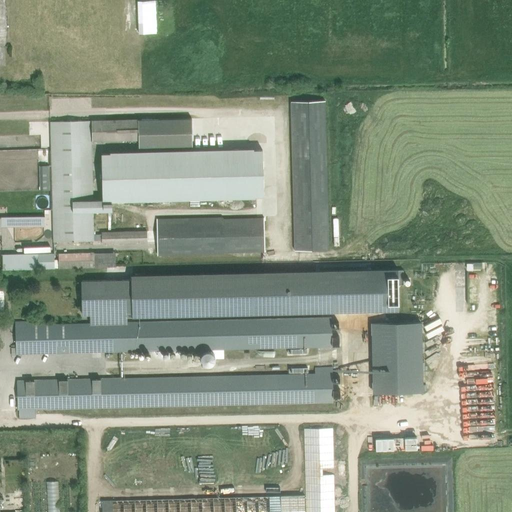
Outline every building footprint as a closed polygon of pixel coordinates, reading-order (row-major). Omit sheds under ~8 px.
[(9,2),(10,33),(126,29),(125,0),(100,0),(20,3),(20,0),(10,0),(11,2),(9,2)] [(156,33),(155,0),(138,1),(139,34),(156,33)] [(30,71),(127,70),(127,64),(135,64),(135,47),(125,47),(125,43),(25,44),(25,56),(30,56),(30,71)] [(329,249),(326,100),(291,101),(295,250),(329,249)] [(113,211),(112,203),(255,198),(255,196),(264,196),(263,149),(254,150),(254,148),(110,152),(110,153),(102,153),(103,199),(94,199),(93,141),(139,139),(139,147),(193,146),(192,118),(92,121),(51,122),(50,122),(51,167),(52,201),(53,242),(95,241),(95,240),(102,240),(102,244),(147,243),(147,230),(102,232),(102,235),(94,235),(94,211),(113,211)] [(15,217),(7,217),(8,227),(30,226),(30,216),(15,217)] [(158,219),(158,249),(158,254),(264,250),(263,218),(224,219),(224,217),(158,219)] [(264,251),(264,262),(296,262),(296,263),(301,263),(301,269),(318,269),(317,261),(322,261),(322,250),(264,251)] [(60,267),(60,269),(95,267),(95,253),(59,254),(59,260),(60,267)] [(39,269),(55,269),(55,254),(38,254),(39,269)] [(90,315),(91,323),(34,325),(34,320),(15,320),(16,324),(16,325),(16,353),(27,353),(106,351),(130,351),(139,350),(186,349),(200,349),(216,349),(245,348),(250,348),(316,346),(332,346),(332,318),(313,318),(128,323),(128,317),(313,312),(399,310),(399,306),(399,284),(404,284),(404,276),(404,269),(398,269),(132,275),(132,280),(82,281),(83,315),(90,315)] [(372,323),(373,393),(423,392),(421,323),(372,323)] [(18,409),(20,409),(20,418),(36,418),(36,408),(333,402),(333,366),(315,368),(316,374),(18,381),(18,409)] [(304,428),(306,494),(103,499),(103,507),(99,507),(99,511),(335,511),(335,477),(344,477),(344,464),(335,464),(334,427),(304,428)]
